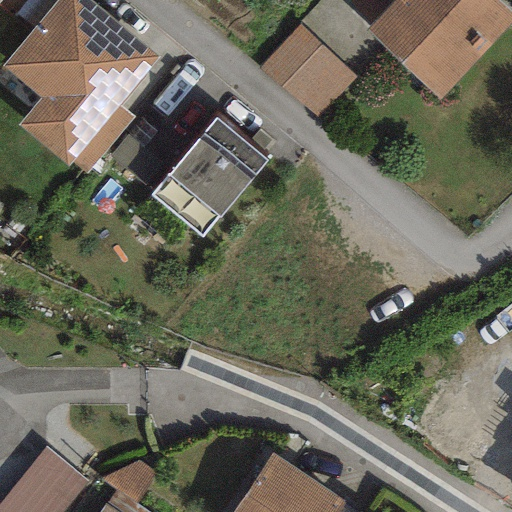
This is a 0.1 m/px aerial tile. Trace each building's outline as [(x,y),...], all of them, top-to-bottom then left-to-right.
[(86,0),(56,0),(1,65),(39,97),(15,126),(66,169),(71,163),(84,174),(133,117),(116,107),(156,59),(86,0)] [(511,17),(494,0),(392,0),(363,31),(436,100),(511,21),(511,17)] [(355,77),(296,24),(256,69),(315,122),(355,77)] [(267,162),(215,118),(149,195),(201,239),(267,162)] [(63,511),(85,483),(43,449),(0,503),(0,511),(63,511)] [(355,511),(271,452),(230,511),(355,511)] [(146,511),(115,491),(100,511),(146,511)]
